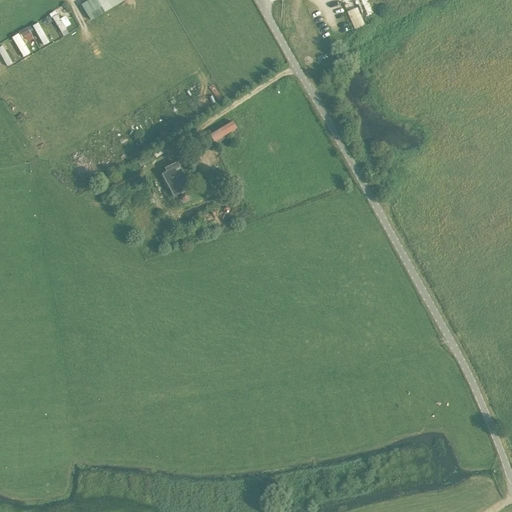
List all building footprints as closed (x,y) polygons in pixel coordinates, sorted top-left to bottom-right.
[(88,0),(81,5),(91,20),(104,12),(125,0),(88,0)] [(357,8),(347,12),(355,29),(364,25),(357,8)] [(57,15),(52,18),(61,32),(66,29),(57,15)] [(38,24),(33,27),(44,46),(49,43),(38,24)] [(27,28),(21,32),(24,37),(30,34),(30,33),(27,28)] [(19,36),(14,39),(24,57),(29,54),(19,36)] [(2,46),(0,47),(0,54),(7,67),(12,64),(2,46)] [(232,122),(210,136),(214,143),(237,129),(232,122)] [(186,132),(176,138),(179,144),(189,137),(186,132)] [(174,141),(153,154),(156,158),(177,145),(174,141)] [(166,173),(161,176),(173,199),(190,190),(178,167),(176,164),(164,170),(166,173)] [(140,172),(110,184),(114,193),(143,181),(140,172)] [(182,195),(181,198),(183,201),(186,202),(189,200),(190,197),(188,194),(185,193),(182,195)]
